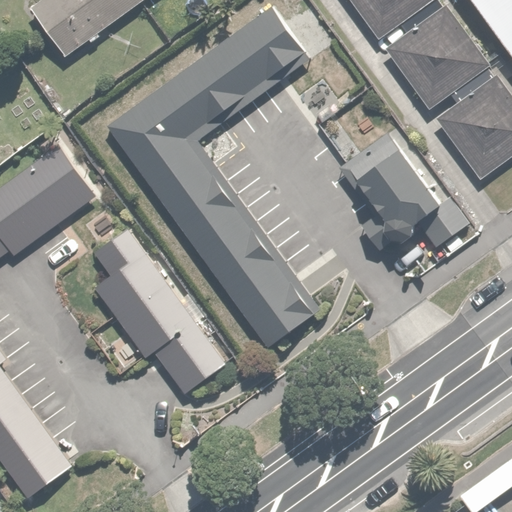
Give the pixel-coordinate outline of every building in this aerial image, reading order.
[(31,0),(28,2),(63,54),(139,0),(31,0)] [(315,45),(283,0),(262,0),(108,108),(267,333),(317,298),(197,127),(315,45)] [(410,0),(357,0),(375,25),(410,0)] [(487,49),(451,0),(435,0),(383,37),(423,94),(487,49)] [(511,0),(469,0),(511,57),(511,0)] [(511,137),(511,87),(494,62),(432,105),(474,165),(511,137)] [(446,202),(390,122),(334,162),(390,242),(446,202)] [(96,198),(59,146),(0,187),(0,256),(10,250),(14,256),(96,198)] [(226,359),(136,230),(102,254),(116,274),(102,285),(146,348),(152,344),(184,388),(226,359)] [(71,457),(0,355),(0,458),(23,491),(71,457)] [(480,511),(511,488),(511,455),(460,494),(473,511),(480,511)]
